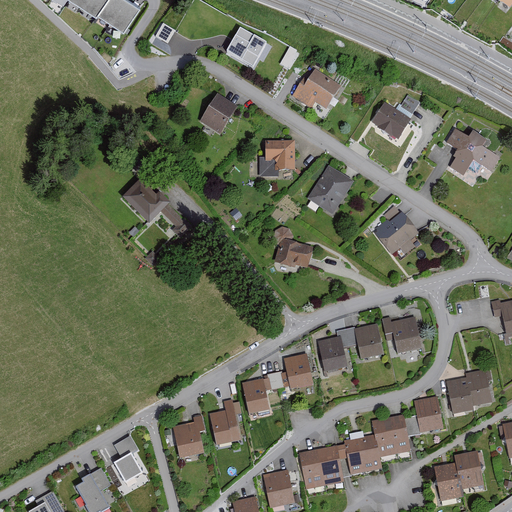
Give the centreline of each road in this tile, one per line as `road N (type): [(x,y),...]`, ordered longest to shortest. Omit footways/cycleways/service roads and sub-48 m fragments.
road 1 (residential): [(437,282),(296,328),(0,500)]
road 2 (residential): [(497,267),(467,231),(233,77),(196,59),(142,65)]
road 3 (residential): [(437,282),(443,351),(432,380),(339,409),(293,437),(207,511)]
road 4 (residential): [(389,489),(511,407)]
